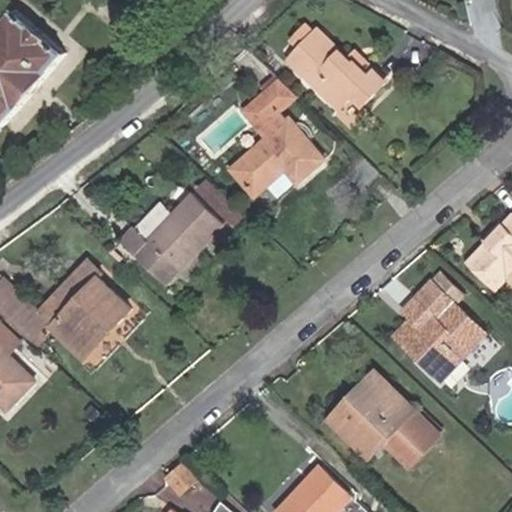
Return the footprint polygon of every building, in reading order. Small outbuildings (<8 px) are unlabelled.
[(18,8),(0,29),(0,121),(6,126),(70,52),(18,8)] [(368,105),(390,81),(378,70),(372,75),(358,62),(357,64),(351,58),(320,29),(316,33),(308,25),(296,37),(304,45),(291,58),(344,108),(356,94),(368,105)] [(378,70),(358,51),(351,58),(357,64),(358,62),(372,75),(378,70)] [(270,184),(289,168),(298,178),(300,181),(327,158),(293,120),(290,123),(280,112),(300,95),(280,76),(266,87),(268,88),(261,95),(263,97),(248,110),(271,136),(235,168),(258,195),(270,184)] [(298,178),(289,168),(270,184),(279,195),(298,178)] [(208,178),(199,189),(240,221),(248,211),(208,178)] [(168,284),(227,222),(197,193),(152,240),(137,226),(123,241),(168,284)] [(511,278),(511,218),(497,234),(501,238),(496,243),(492,240),(472,261),(499,287),(510,276),(511,278)] [(496,243),(501,238),(497,234),(492,240),(496,243)] [(119,325),(135,308),(103,278),(107,274),(92,259),(42,311),(7,278),(0,285),(0,307),(33,339),(44,328),(50,321),(83,352),(114,320),(119,325)] [(445,270),(407,310),(421,323),(416,327),(414,326),(402,339),(444,380),(467,355),(464,351),(486,328),(461,305),(471,295),(445,270)] [(88,357),(119,325),(114,320),(83,352),(88,357)] [(20,341),(0,321),(0,344),(9,353),(20,341)] [(38,344),(49,333),(44,328),(33,339),(38,344)] [(467,355),(489,332),(486,328),(464,351),(467,355)] [(0,398),(11,408),(38,381),(9,353),(0,344),(0,398)] [(428,451),(444,434),(378,371),(362,388),(366,392),(337,422),(373,456),(387,442),(402,426),(428,451)] [(337,422),(366,392),(362,388),(333,418),(337,422)] [(413,467),(428,451),(402,426),(387,442),(413,467)] [(186,489),(199,478),(186,464),(174,475),(186,489)] [(303,498),(288,511),(371,511),(324,465),(297,493),(303,498)] [(281,511),(288,511),(303,498),(297,493),(280,510),(281,511)]
